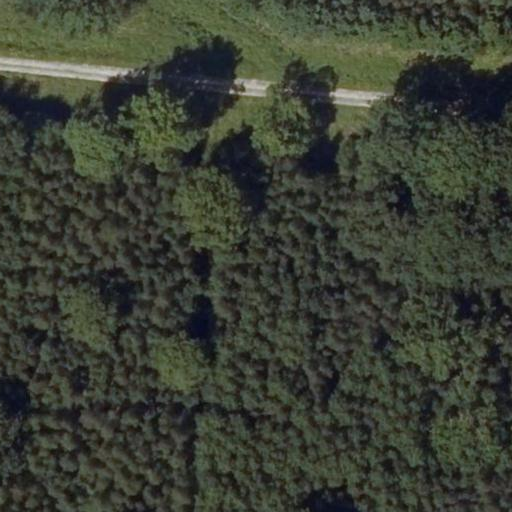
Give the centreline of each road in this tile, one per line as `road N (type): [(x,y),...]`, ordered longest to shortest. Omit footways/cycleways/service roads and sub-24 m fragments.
road 1 (track): [(511,110),(0,65)]
road 2 (track): [(285,89),(156,0)]
